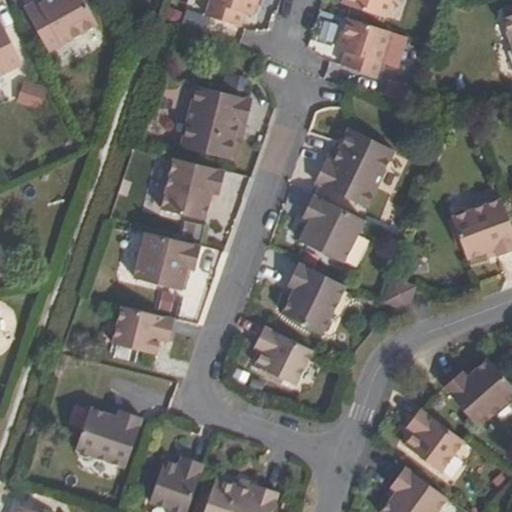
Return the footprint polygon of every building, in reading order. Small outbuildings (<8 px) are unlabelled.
[(100,24),(86,0),(50,0),(42,5),(40,1),(27,8),(51,51),(100,24)] [(254,14),(258,0),(212,0),(207,14),(241,25),(245,12),(254,14)] [(392,0),(345,0),(345,3),(387,18),(392,0)] [(184,11),(181,24),(205,28),(207,15),(184,11)] [(376,76),(391,32),(348,18),(338,48),(347,51),(342,65),(376,76)] [(1,19),(0,19),(0,75),(25,64),(1,19)] [(22,80),(14,101),(38,110),(45,88),(22,80)] [(230,89),(241,90),(243,83),(232,80),(230,89)] [(224,156),(229,134),(233,119),(241,121),(247,98),(191,84),(177,144),(224,156)] [(233,119),(229,134),(238,136),(241,121),(233,119)] [(333,164),(325,160),(315,180),(368,206),(394,149),(350,128),(341,148),(333,164)] [(332,144),(325,160),(333,164),(341,148),(332,144)] [(220,193),(225,171),(176,158),(168,193),(161,196),(160,203),(163,206),(163,208),(207,219),(211,200),(213,192),(218,192),(220,193)] [(345,260),(365,220),(314,195),(303,216),(311,220),(302,240),(345,260)] [(498,257),(511,251),(511,221),(504,199),(468,213),(464,207),(456,211),(456,215),(453,217),(469,258),(486,253),(495,250),(497,255),(498,257)] [(197,268),(202,246),(147,233),(136,277),(184,289),(189,267),(197,268)] [(488,258),(497,255),(495,250),(486,253),(488,258)] [(331,319),(347,286),(300,263),(289,284),(291,285),(298,289),(293,299),(286,312),(324,331),(331,330),(334,322),(331,319)] [(409,307),(417,285),(395,278),(387,300),(409,307)] [(286,294),(293,299),(298,289),(291,285),(286,294)] [(171,310),(176,293),(161,288),(155,305),(171,310)] [(173,333),(177,320),(123,306),(114,344),(157,354),(161,340),(165,341),(167,332),(173,333)] [(299,384),(316,351),(266,327),(260,339),(265,342),(262,350),(265,352),(259,364),(299,384)] [(172,342),(173,333),(167,332),(165,341),(172,342)] [(256,347),(262,350),(265,342),(260,339),(256,347)] [(467,378),(463,374),(461,373),(445,388),(480,427),(507,404),(511,405),(511,403),(511,384),(489,359),(475,372),(467,378)] [(471,368),(463,374),(467,378),(475,372),(471,368)] [(119,417),(111,414),(93,409),(77,451),(81,453),(81,457),(91,460),(95,456),(128,467),(145,417),(122,409),(121,412),(119,417)] [(442,472),(465,440),(423,409),(413,420),(419,425),(413,433),(416,435),(407,445),(442,472)] [(408,428),(413,433),(419,425),(413,420),(408,428)] [(177,511),(187,511),(205,462),(192,458),(190,463),(181,460),(179,464),(164,460),(150,503),(177,511)] [(438,511),(449,498),(407,468),(391,489),(394,491),(398,495),(393,500),(383,511),(438,511)] [(239,486),(236,493),(251,498),(254,491),(239,486)] [(216,487),(212,496),(206,511),(271,511),(276,499),(254,491),(251,498),(236,493),(216,487)] [(398,495),(394,491),(389,496),(393,500),(398,495)] [(206,511),(212,496),(204,494),(198,511),(206,511)]
